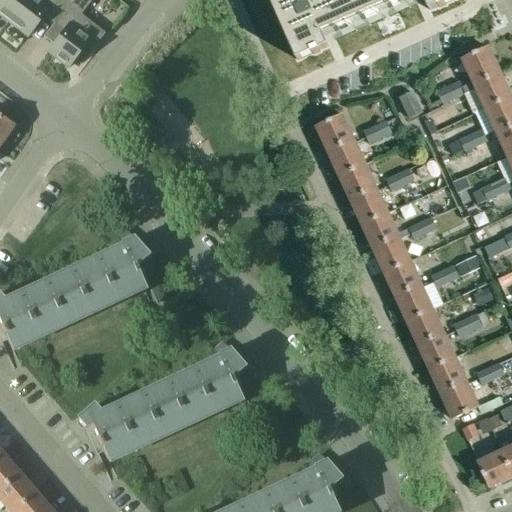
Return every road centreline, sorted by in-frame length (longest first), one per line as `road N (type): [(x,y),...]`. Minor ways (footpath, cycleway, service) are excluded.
road 1 (residential): [(471,511),(232,0)]
road 2 (residential): [(406,511),(206,265),(65,117)]
road 3 (residential): [(100,511),(0,394)]
road 4 (residential): [(65,117),(163,0)]
